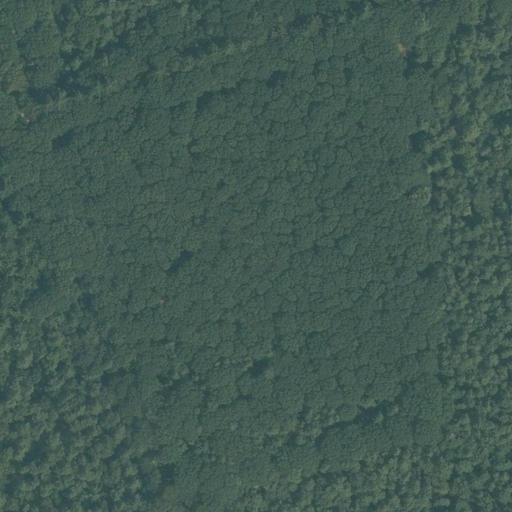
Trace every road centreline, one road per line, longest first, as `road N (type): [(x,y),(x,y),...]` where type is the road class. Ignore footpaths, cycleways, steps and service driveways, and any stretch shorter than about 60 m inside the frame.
road 1 (track): [(402,10),(12,120)]
road 2 (track): [(402,10),(439,395)]
road 3 (track): [(439,395),(168,464)]
road 4 (track): [(168,464),(88,294)]
